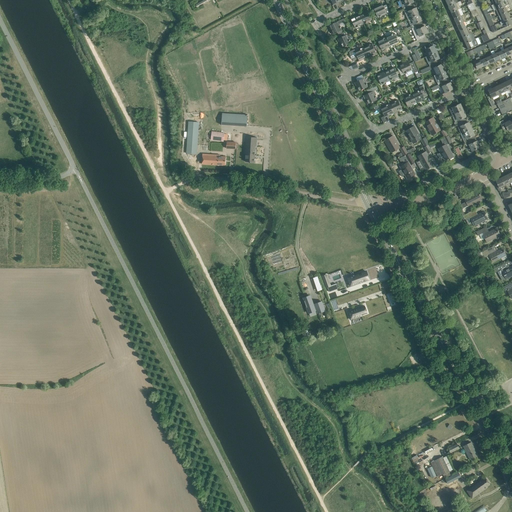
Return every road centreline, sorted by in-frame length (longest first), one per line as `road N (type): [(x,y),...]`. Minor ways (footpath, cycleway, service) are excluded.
road 1 (tertiary): [(511,488),(369,202)]
road 2 (tertiary): [(369,202),(273,0)]
road 3 (residential): [(182,183),(228,180),(369,202)]
road 4 (residential): [(75,169),(0,20)]
